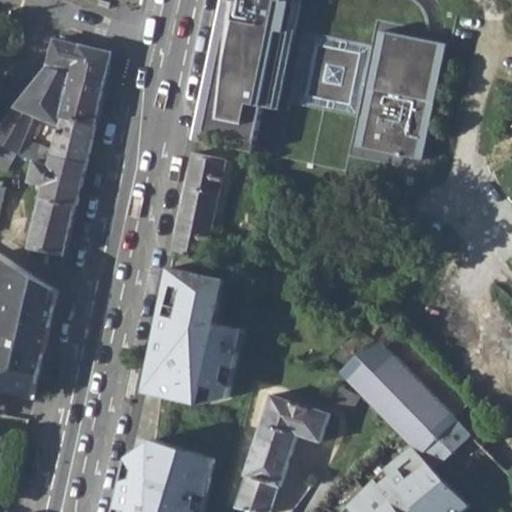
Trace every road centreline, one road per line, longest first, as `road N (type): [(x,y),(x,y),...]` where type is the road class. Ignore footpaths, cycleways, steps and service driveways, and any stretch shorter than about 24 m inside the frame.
road 1 (primary): [(161,54),(63,511)]
road 2 (residential): [(45,14),(161,54)]
